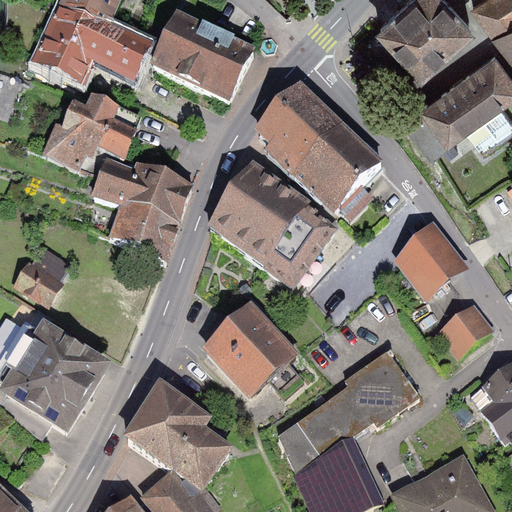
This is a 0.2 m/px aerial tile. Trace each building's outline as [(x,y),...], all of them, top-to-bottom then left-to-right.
[(108,33),(122,0),(68,0),(63,13),(108,33)] [(444,0),(414,0),(381,30),(422,76),(472,29),(444,0)] [(511,0),(484,0),(471,8),(511,58),(511,0)] [(150,54),(108,33),(63,13),(36,68),(85,86),(93,68),(136,87),(150,54)] [(175,20),(150,70),(229,109),(254,58),(175,20)] [(511,99),(511,79),(496,57),(409,122),(434,157),(466,133),(484,157),(511,137),(511,122),(500,108),(511,99)] [(304,96),(257,144),(298,184),(344,133),(304,96)] [(88,118),(74,112),(64,135),(60,135),(48,160),(88,180),(103,185),(110,168),(138,180),(141,171),(125,163),(141,125),(95,106),(88,118)] [(389,172),(344,133),(298,184),(343,224),(389,172)] [(181,229),(195,191),(141,171),(138,180),(110,168),(103,185),(96,203),(124,212),(126,209),(181,229)] [(313,215),(253,174),(211,232),(295,292),(335,236),(313,215)] [(166,267),(181,229),(126,209),(124,212),(112,247),(166,267)] [(463,273),(434,230),(399,267),(425,302),(463,273)] [(42,254),(19,291),(50,310),(73,272),(42,254)] [(297,363),(254,315),(209,354),(253,403),(272,386),(287,402),(306,386),(291,369),(297,363)] [(491,338),(474,315),(444,339),(460,360),(491,338)] [(68,438),(105,375),(26,326),(21,335),(8,326),(0,337),(0,408),(41,443),(53,429),(68,438)] [(377,432),(421,403),(390,358),(348,388),(351,392),(280,443),(298,482),(350,447),(374,428),(377,432)] [(511,442),(511,372),(471,402),(504,449),(510,444),(511,442)] [(164,396),(128,446),(202,498),(238,448),(164,396)] [(0,438),(10,426),(0,418),(0,438)] [(511,442),(510,444),(511,446),(511,465),(500,473),(511,490),(511,442)] [(350,447),(298,482),(312,511),(376,511),(379,511),(350,447)] [(401,511),(488,511),(463,466),(396,503),(401,511)] [(198,511),(174,480),(144,504),(150,511),(198,511)] [(0,511),(19,511),(0,494),(0,511)]
